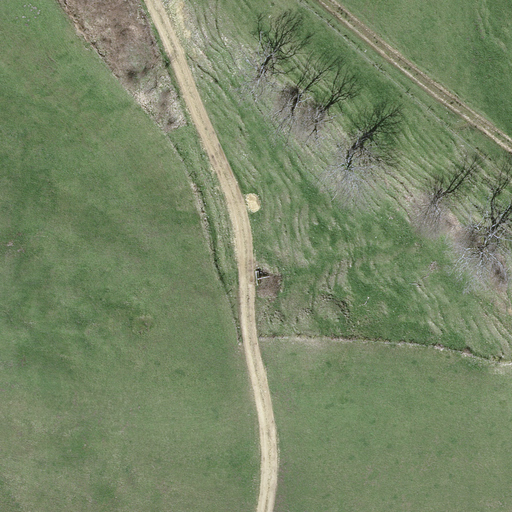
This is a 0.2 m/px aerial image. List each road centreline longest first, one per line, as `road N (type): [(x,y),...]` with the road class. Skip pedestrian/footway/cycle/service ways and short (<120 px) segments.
road 1 (track): [(151,0),(239,209),(266,422),(263,511)]
road 2 (track): [(511,146),(326,0)]
